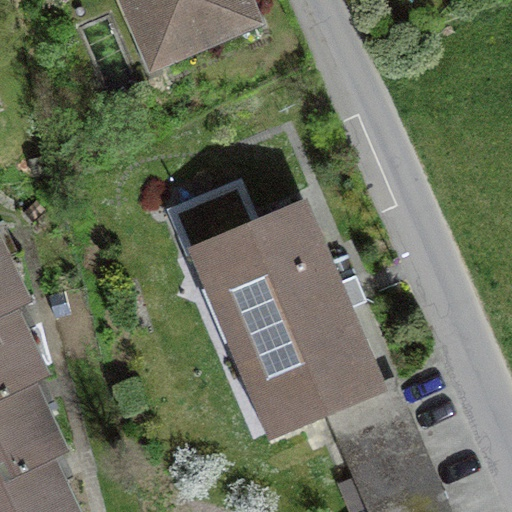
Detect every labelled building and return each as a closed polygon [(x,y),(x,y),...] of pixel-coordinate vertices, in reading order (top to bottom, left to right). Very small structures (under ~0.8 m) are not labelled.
[(106,0),(147,89),(262,42),(244,0),(106,0)] [(238,185),(174,212),(192,256),(206,250),(283,431),(333,409),(361,475),(342,483),(354,511),(373,503),(376,511),(404,511),(436,499),(387,384),(378,388),(345,311),(355,307),(344,281),(334,285),(301,205),(255,225),(238,185)] [(0,249),(0,306),(9,302),(22,296),(0,249)] [(0,390),(29,377),(42,371),(9,302),(0,306),(0,390)] [(0,474),(48,452),(61,446),(29,377),(0,390),(0,474)] [(0,511),(75,511),(48,452),(0,474),(0,511)] [(441,511),(436,499),(404,511),(441,511)]
